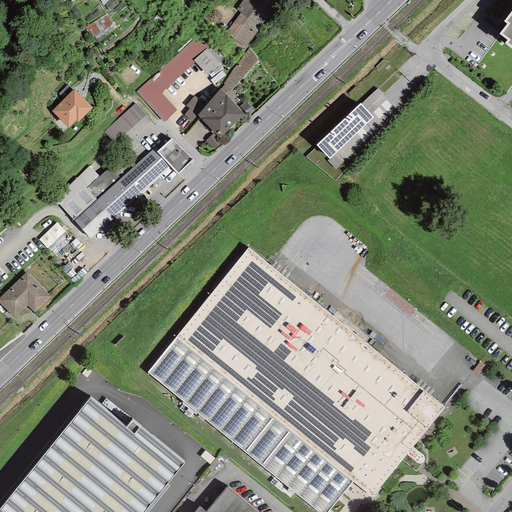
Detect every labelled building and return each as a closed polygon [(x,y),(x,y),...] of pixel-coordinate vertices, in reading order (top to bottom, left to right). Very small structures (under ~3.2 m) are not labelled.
[(271,0),(243,0),(237,9),(241,12),(225,33),(246,49),(272,13),(266,8),(271,0)] [(508,24),(500,34),(508,40),(506,43),(511,47),(511,11),(505,21),(508,24)] [(88,23),(93,32),(114,22),(109,12),(88,23)] [(212,46),(201,34),(167,67),(175,76),(194,58),(196,60),(212,46)] [(224,85),(220,89),(229,99),(234,94),(231,91),(258,59),(249,48),(223,84),(224,85)] [(147,84),(136,93),(162,120),(172,112),(147,84)] [(72,90),(67,85),(59,94),(64,99),(72,90)] [(205,106),(197,115),(219,138),(244,115),(229,99),(220,89),(220,88),(205,106)] [(378,88),(361,104),(366,110),(383,93),(378,88)] [(64,99),(52,111),(68,128),(76,121),(78,122),(92,108),(74,89),(72,90),(64,99)] [(197,115),(205,106),(194,96),(186,106),(189,109),(184,115),(192,122),(197,116),(197,115)] [(245,101),(239,106),(249,117),(255,112),(245,101)] [(360,103),(316,145),(329,159),(373,117),(366,110),(361,104),(360,103)] [(135,107),(105,134),(115,144),(145,117),(135,107)] [(213,133),(205,141),(214,150),(222,143),(213,133)] [(158,150),(156,151),(171,167),(177,174),(193,159),(171,139),(158,150)] [(155,147),(152,150),(120,179),(109,167),(99,176),(89,165),(55,200),(73,220),(90,239),(171,167),(156,151),(158,150),(155,147)] [(40,236),(49,245),(67,227),(58,218),(40,236)] [(446,407),(248,247),(176,337),(353,480),(373,496),(446,407)] [(51,297),(44,290),(27,272),(0,297),(0,303),(14,318),(28,306),(34,313),(51,297)] [(327,511),(353,480),(176,337),(146,372),(318,511),(327,511)] [(0,511),(144,511),(185,463),(133,420),(127,428),(91,398),(0,509),(0,511)] [(200,506),(194,511),(256,511),(227,487),(206,511),(200,506)]
